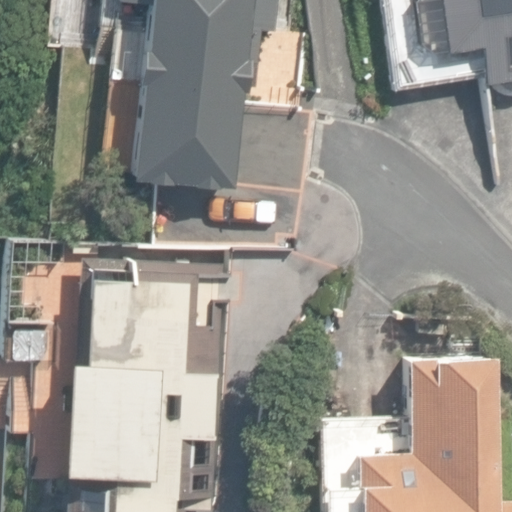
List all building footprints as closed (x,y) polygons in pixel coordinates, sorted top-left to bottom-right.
[(138,0),(125,173),(228,185),(236,88),(251,88),(258,29),(271,31),(274,0),(138,0)] [(507,89),(511,89),(511,0),(381,0),(392,88),(494,76),(497,82),(501,86),(507,89)] [(57,263),(59,239),(20,236),(18,260),(57,263)] [(182,511),(184,494),(209,496),(221,264),(78,256),(63,511),(182,511)] [(511,511),(511,488),(500,489),(495,345),(394,349),(398,450),(348,452),(349,476),(322,477),(323,511),(511,511)]
